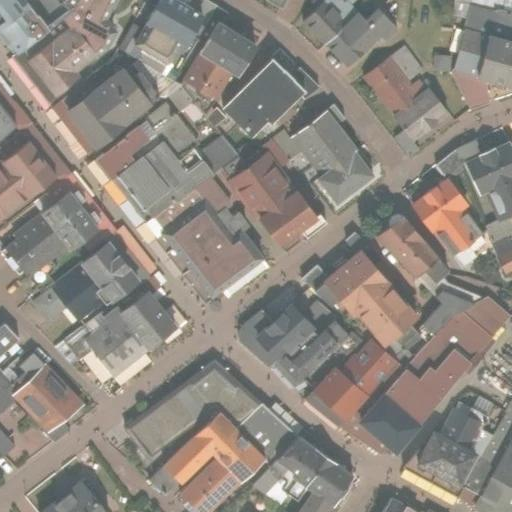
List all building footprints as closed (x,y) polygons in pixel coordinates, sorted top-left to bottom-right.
[(0,0),(0,35),(16,52),(43,29),(71,7),(62,0),(0,0)] [(46,44),(18,67),(49,107),(64,95),(60,89),(79,75),(75,70),(87,60),(90,65),(96,60),(93,56),(104,47),(112,31),(102,19),(112,0),(74,0),(71,7),(43,29),(49,36),(43,41),(46,44)] [(156,0),(140,29),(132,43),(134,44),(168,63),(181,40),(185,42),(197,20),(204,24),(215,5),(206,0),(156,0)] [(324,39),(361,3),(357,0),(324,0),(304,19),(324,39)] [(364,0),(361,3),(324,39),(352,69),(400,23),(378,0),(364,0)] [(466,15),(453,70),(511,84),(511,6),(468,1),(466,15)] [(215,5),(204,24),(195,40),(203,44),(182,79),(202,90),(215,99),(232,71),(237,74),(255,44),(252,35),(246,32),(239,35),(220,24),(227,12),(215,5)] [(132,43),(140,29),(130,24),(117,47),(128,53),(134,44),(132,43)] [(9,57),(18,67),(46,44),(43,41),(49,36),(43,29),(16,52),(9,57)] [(399,46),(363,75),(415,141),(451,113),(399,46)] [(270,58),(221,106),(249,135),(266,119),(269,122),(298,94),(304,99),(316,87),(298,69),(290,77),(282,69),(281,70),(270,58)] [(64,95),(49,107),(86,153),(156,97),(137,72),(132,76),(128,71),(126,73),(121,67),(96,87),(87,77),(64,95)] [(158,80),(163,97),(169,93),(179,84),(162,75),(158,80)] [(179,84),(169,93),(176,101),(180,97),(182,99),(187,95),(179,84)] [(0,104),(8,98),(0,88),(0,135),(14,124),(16,127),(26,119),(13,103),(3,110),(1,107),(0,105),(0,104)] [(202,90),(194,101),(206,116),(213,110),(209,106),(215,99),(202,90)] [(153,131),(175,114),(165,102),(143,119),(153,131)] [(308,112),(299,119),(304,125),(291,135),(303,150),(322,175),(317,178),(335,202),(371,176),(353,152),(356,150),(337,125),(344,120),(332,105),(313,119),(308,112)] [(215,107),(213,110),(206,116),(215,127),(225,118),(215,107)] [(155,133),(162,140),(165,145),(187,127),(175,114),(153,131),(155,133)] [(146,140),(155,133),(153,131),(143,119),(135,126),(146,140)] [(70,174),(30,124),(0,147),(0,149),(6,157),(0,162),(0,218),(40,187),(44,193),(70,174)] [(124,137),(92,161),(105,181),(133,159),(128,153),(146,140),(135,126),(123,136),(124,137)] [(140,154),(133,159),(105,181),(146,234),(164,220),(210,184),(198,169),(174,187),(164,174),(201,145),(187,127),(165,145),(162,140),(142,156),(140,154)] [(271,139),(274,144),(287,161),(303,150),(291,135),(288,137),(283,130),(271,139)] [(223,136),(197,154),(211,173),(216,169),(237,155),(233,151),(223,136)] [(511,142),(511,141),(464,162),(480,196),(492,191),(507,221),(488,230),(494,245),(504,264),(510,275),(511,274),(511,142)] [(233,151),(237,155),(241,161),(252,153),(244,143),(233,151)] [(262,153),(275,170),(287,161),(274,144),(267,150),(262,153)] [(264,145),(252,153),(241,161),(244,166),(262,153),(267,150),(264,145)] [(244,166),(228,177),(242,194),(278,244),(299,228),(306,237),(326,223),(318,212),(315,215),(295,189),(291,192),(275,170),(262,153),(244,166)] [(237,155),(216,169),(224,180),(228,177),(244,166),(241,161),(237,155)] [(114,230),(70,174),(44,193),(53,205),(42,213),(66,243),(69,247),(78,239),(88,251),(103,239),(114,230)] [(423,199),(414,206),(461,267),(477,255),(466,240),(481,229),(465,208),(473,202),(451,174),(437,185),(433,180),(418,192),(423,199)] [(228,177),(224,180),(238,197),(242,194),(228,177)] [(164,220),(146,234),(158,249),(159,248),(208,311),(263,269),(242,242),(248,237),(239,225),(233,229),(227,221),(231,217),(218,200),(215,202),(204,211),(208,216),(179,239),(164,220)] [(404,211),(377,235),(419,282),(433,270),(443,280),(456,269),(404,211)] [(66,243),(42,213),(14,235),(17,239),(2,251),(10,260),(17,254),(25,264),(21,268),(39,290),(51,280),(46,274),(55,267),(48,258),(66,243)] [(146,270),(114,230),(103,239),(106,242),(31,303),(45,321),(66,304),(78,320),(108,296),(111,299),(146,270)] [(363,251),(329,281),(317,266),(302,278),(331,308),(338,301),(355,319),(359,316),(386,346),(397,336),(410,350),(426,336),(414,323),(422,315),(363,251)] [(158,288),(149,277),(131,292),(136,299),(122,310),(121,311),(149,346),(160,336),(163,339),(179,326),(165,310),(163,312),(149,295),(158,288)] [(510,314),(490,296),(473,314),(493,332),(510,314)] [(121,311),(122,310),(117,304),(102,316),(107,323),(92,335),(84,325),(56,346),(62,353),(69,348),(77,358),(91,347),(112,375),(149,346),(121,311)] [(242,328),(242,342),(270,368),(284,354),(292,362),(321,335),(291,304),(272,322),(262,311),(242,328)] [(383,377),(341,423),(374,446),(383,437),(397,446),(491,333),(461,308),(453,311),(392,382),(383,377)] [(0,353),(18,338),(4,322),(0,325),(0,353)] [(334,348),(321,335),(292,362),(284,354),(270,368),(295,393),(306,382),(302,378),(334,348)] [(22,384),(13,393),(17,396),(48,429),(46,431),(53,438),(66,426),(60,420),(65,416),(66,417),(77,409),(77,399),(32,352),(19,364),(24,370),(16,378),(22,384)] [(335,367),(307,398),(339,426),(341,423),(383,377),(354,356),(340,372),(335,367)] [(129,422),(125,425),(148,455),(198,418),(202,423),(216,410),(234,428),(260,404),(227,374),(212,361),(129,422)] [(0,371),(0,385),(13,399),(17,396),(13,393),(22,384),(16,378),(11,383),(0,371)] [(0,450),(4,454),(15,443),(0,428),(0,427),(0,411),(13,399),(0,385),(0,450)] [(471,487),(480,470),(510,414),(483,399),(476,411),(462,403),(448,429),(443,426),(419,470),(461,493),(465,484),(471,487)] [(270,463),(297,432),(260,404),(234,428),(211,451),(217,456),(181,491),(199,511),(203,511),(264,457),(270,463)] [(202,423),(147,478),(165,496),(211,451),(234,428),(216,410),(202,423)] [(498,479),(511,455),(511,410),(510,414),(480,470),(498,479)] [(325,511),(352,472),(297,432),(270,463),(251,483),(264,492),(280,475),(288,480),(282,487),(303,505),(297,511),(325,511)] [(511,455),(498,479),(511,486),(511,455)] [(111,511),(86,478),(41,511),(111,511)] [(511,511),(511,486),(498,479),(484,502),(503,511),(511,511)] [(386,511),(416,511),(394,499),(386,511)]
